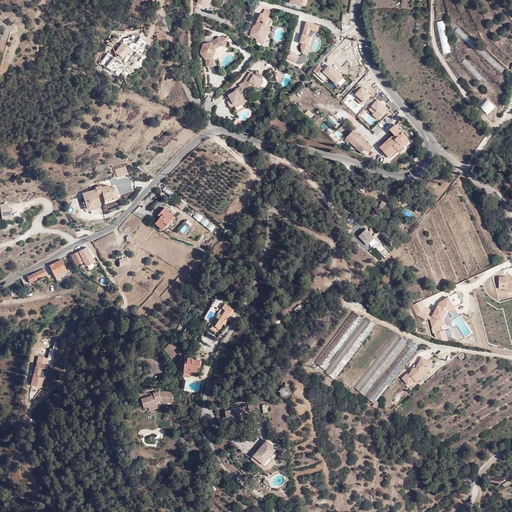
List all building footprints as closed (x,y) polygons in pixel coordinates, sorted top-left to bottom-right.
[(261,11),(261,12),(264,13),(265,7),(255,4),(254,10),(259,12),(260,11),(261,11)] [(444,21),(437,22),(442,54),(449,53),(444,21)] [(226,46),(227,38),(218,37),(211,43),(203,44),(199,53),(205,59),(206,67),(214,66),(213,58),(216,49),(219,46),(226,46)] [(136,47),(125,39),(113,55),(124,64),(136,47)] [(260,78),(255,75),(253,74),(250,78),(249,80),(242,82),(239,84),(240,86),(236,88),(237,90),(233,92),(228,95),(230,99),(226,101),(230,108),(234,105),(233,104),(246,97),(245,95),(253,91),(256,86),(260,78)] [(264,81),(260,78),(256,86),(259,88),(264,81)] [(248,101),(246,97),(233,104),(234,105),(235,108),(248,101)] [(487,99),(479,107),(487,115),(495,106),(487,99)] [(396,148),(397,150),(398,151),(410,141),(396,125),(390,130),(396,136),(397,137),(391,142),(390,141),(386,145),(385,143),(380,147),(387,155),(396,148)] [(354,129),(345,138),(349,142),(355,147),(356,146),(361,151),(369,144),(363,138),(364,137),(354,129)] [(397,137),(396,136),(394,137),(393,136),(385,143),(386,145),(390,141),(391,142),(397,137)] [(389,157),(397,150),(396,148),(387,155),(389,157)] [(384,155),(369,149),(366,158),(382,164),(385,157),(384,156),(384,155)] [(97,205),(100,204),(96,193),(101,192),(104,199),(113,196),(110,187),(109,183),(101,185),(100,184),(95,186),(95,187),(82,192),(86,206),(91,206),(91,207),(92,210),(97,209),(97,205)] [(113,196),(104,199),(105,202),(119,197),(115,185),(110,187),(113,196)] [(384,208),(386,203),(382,201),(378,210),(386,214),(388,210),(384,208)] [(11,217),(10,207),(7,207),(6,203),(0,203),(0,215),(1,215),(1,218),(11,217)] [(176,217),(165,207),(159,215),(161,217),(156,223),(157,223),(164,229),(163,230),(164,230),(176,217)] [(385,248),(378,240),(377,241),(374,238),(366,229),(359,236),(367,245),(371,242),(374,245),(381,252),(385,248)] [(87,247),(78,251),(83,261),(83,262),(92,257),(87,247)] [(75,265),(76,264),(83,261),(78,251),(71,255),(75,265)] [(49,265),(54,276),(58,274),(60,277),(68,274),(61,259),(49,265)] [(30,282),(46,274),(43,269),(27,277),(30,282)] [(507,289),(507,277),(499,277),(499,289),(507,289)] [(449,311),(456,308),(449,297),(440,302),(431,320),(433,327),(445,323),(444,320),(449,311)] [(225,324),(235,310),(223,301),(222,302),(217,298),(214,303),(221,309),(222,307),(226,310),(216,326),(220,329),(224,323),(225,324)] [(325,369),(363,319),(354,312),(315,362),(325,369)] [(376,324),(366,317),(325,371),(335,379),(376,324)] [(364,395),(406,340),(397,333),(355,387),(364,395)] [(374,403),(419,346),(409,339),(365,396),(374,403)] [(421,374),(425,367),(426,366),(429,367),(432,362),(422,356),(417,365),(414,364),(410,372),(409,373),(408,373),(402,378),(408,385),(421,374)] [(189,357),(188,361),(188,363),(186,363),(184,376),(190,377),(191,371),(191,369),(200,370),(202,360),(193,359),(193,358),(189,357)] [(201,376),(207,378),(211,365),(205,363),(201,376)] [(39,365),(36,364),(34,373),(40,375),(41,368),(46,369),(47,366),(39,365)] [(429,369),(425,367),(421,374),(408,385),(407,386),(408,387),(411,386),(416,383),(426,375),(429,369)] [(289,388),(290,384),(286,383),(285,386),(283,387),(281,389),(280,391),(281,394),(282,396),(285,397),(287,397),(290,395),(291,392),(290,389),(289,388)] [(154,395),(141,399),(144,406),(148,405),(155,403),(161,401),(161,402),(172,402),(172,391),(159,391),(153,393),(154,395)] [(237,417),(237,416),(236,413),(246,411),(245,405),(235,408),(235,410),(227,411),(228,419),(237,417)] [(264,443),(262,446),(254,456),(267,467),(273,460),(270,457),(275,452),(264,443)] [(254,456),(262,446),(259,444),(250,454),(251,460),(264,470),(270,469),(276,462),(273,460),(267,467),(254,456)]
